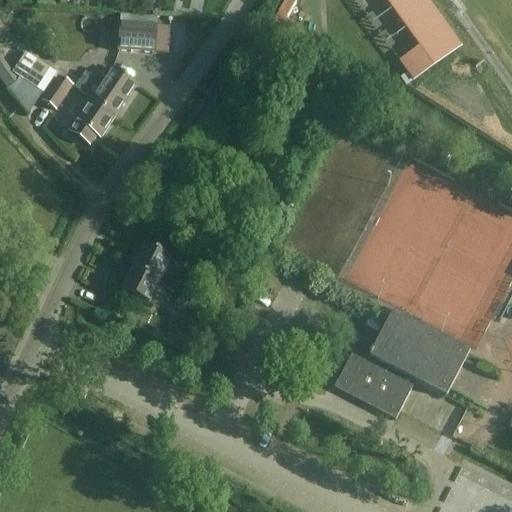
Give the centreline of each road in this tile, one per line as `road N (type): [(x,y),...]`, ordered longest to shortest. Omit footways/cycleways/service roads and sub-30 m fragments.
road 1 (unclassified): [(34,344),(102,204),(246,0)]
road 2 (residential): [(359,511),(34,344)]
